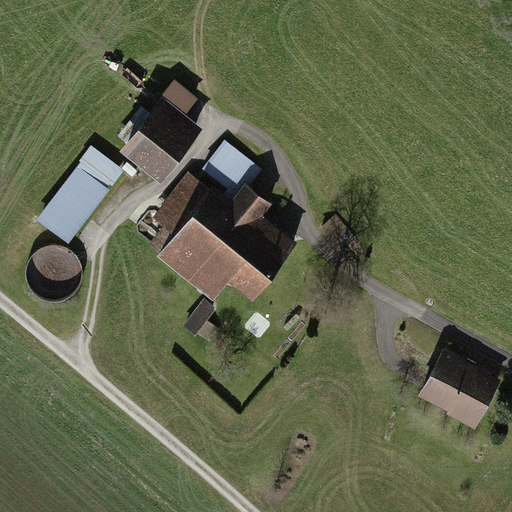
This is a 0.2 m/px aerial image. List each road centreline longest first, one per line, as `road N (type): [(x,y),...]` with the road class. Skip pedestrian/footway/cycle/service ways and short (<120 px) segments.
road 1 (residential): [(511,367),(354,277),(307,224),(292,171),(259,138),(232,125)]
road 2 (track): [(248,511),(0,298)]
road 3 (track): [(78,362),(106,236),(128,204),(232,125)]
